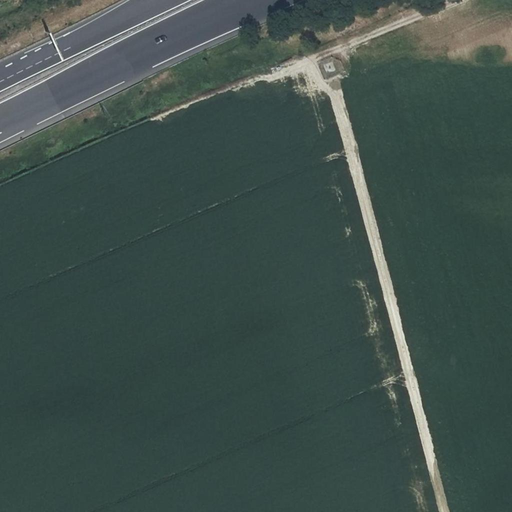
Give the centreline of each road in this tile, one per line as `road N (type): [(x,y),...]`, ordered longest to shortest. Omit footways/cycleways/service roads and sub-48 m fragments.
road 1 (motorway): [(0,124),(262,0)]
road 2 (motorway): [(159,0),(0,81)]
road 3 (track): [(343,45),(455,0)]
